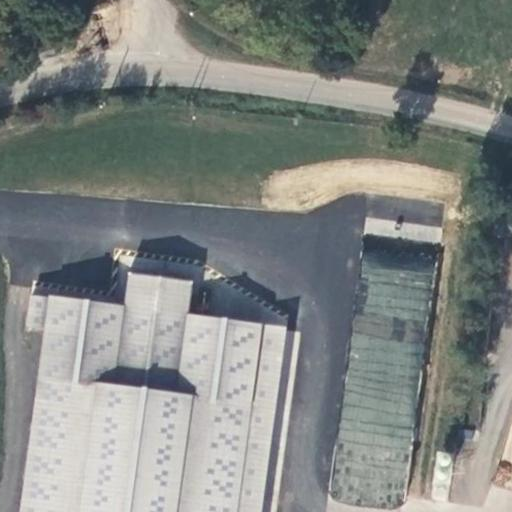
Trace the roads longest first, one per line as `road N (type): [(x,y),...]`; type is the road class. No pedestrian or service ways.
road 1 (tertiary): [(511,130),(312,90),(157,73)]
road 2 (tertiary): [(157,73),(0,93)]
road 3 (track): [(511,367),(487,432),(479,511)]
